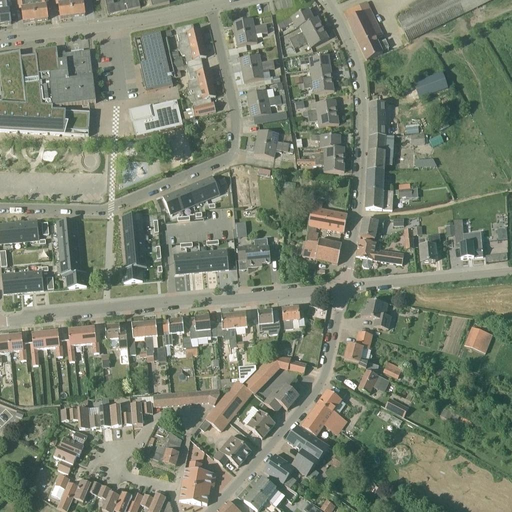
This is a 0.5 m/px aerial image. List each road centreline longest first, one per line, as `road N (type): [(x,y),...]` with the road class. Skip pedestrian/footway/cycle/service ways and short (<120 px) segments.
road 1 (residential): [(0,207),(103,210),(234,155),(235,107),(210,7)]
road 2 (residential): [(0,322),(340,288)]
road 3 (residential): [(340,288),(357,199),(360,88),(322,0)]
road 4 (residential): [(212,511),(318,387),(340,288)]
road 5 (residential): [(0,39),(210,7)]
road 6 (residential): [(177,489),(130,480),(117,461),(158,414),(186,420),(186,438)]
road 7 (residential): [(340,288),(511,273)]
